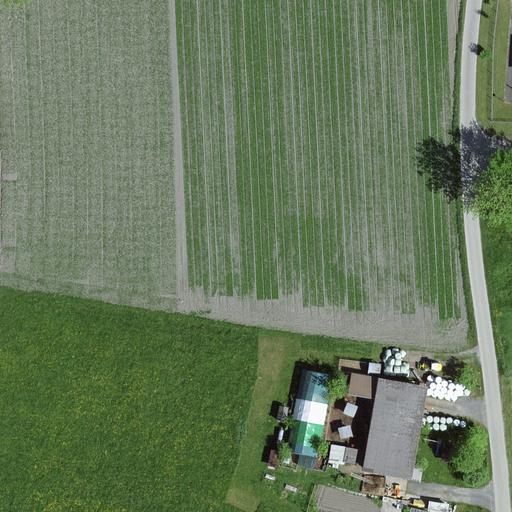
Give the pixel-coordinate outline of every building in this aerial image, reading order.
[(288,452),(317,457),(333,377),(303,371),(288,452)] [(409,480),(425,387),(353,374),(349,396),(376,401),(363,472),(409,480)] [(344,447),(328,445),(325,463),(342,465),(342,463),(344,449),(344,447)] [(356,450),(344,449),(342,463),(354,465),(356,450)] [(283,453),(274,450),(270,464),(279,467),(283,453)] [(439,499),(420,495),(418,506),(437,510),(439,499)]
